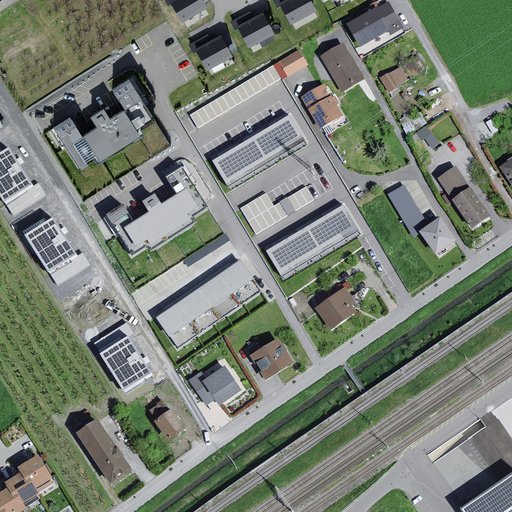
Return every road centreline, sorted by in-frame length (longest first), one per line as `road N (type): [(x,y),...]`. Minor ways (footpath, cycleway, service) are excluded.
road 1 (residential): [(214,441),(0,92)]
road 2 (unclassified): [(214,441),(511,239)]
